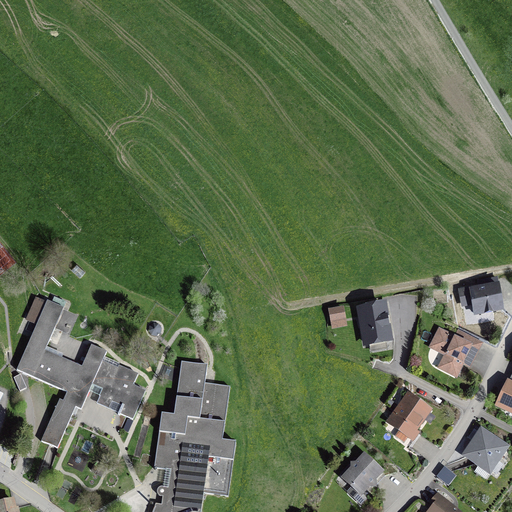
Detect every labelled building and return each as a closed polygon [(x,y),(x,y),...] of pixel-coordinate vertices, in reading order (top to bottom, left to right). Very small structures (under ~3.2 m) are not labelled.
[(475,314),(502,310),(498,286),(471,291),(475,314)] [(118,415),(120,415),(120,414),(133,420),(145,392),(133,386),(138,375),(119,367),(117,370),(102,363),(106,353),(91,346),(82,368),(62,359),(60,363),(48,358),(48,357),(44,355),(66,302),(54,297),(52,304),(47,302),(17,370),(67,393),(63,402),(60,400),(41,442),(57,449),(76,407),(81,410),(92,384),(102,389),(99,396),(122,406),(118,415)] [(359,311),(365,344),(390,340),(384,306),(359,311)] [(339,309),(330,310),(333,328),(346,325),(345,321),(341,322),(339,309)] [(459,371),(471,347),(440,331),(431,347),(446,355),(443,362),(459,371)] [(156,504),(152,511),(201,511),(204,493),(228,497),(236,442),(222,440),(230,387),(205,384),(207,366),(182,362),(174,416),(162,414),(154,468),(171,471),(168,487),(160,487),(158,488),(157,491),(157,494),(159,496),(167,497),(166,505),(156,504)] [(14,378),(20,392),(27,389),(21,375),(14,378)] [(511,376),(497,406),(511,413),(511,376)] [(385,429),(410,447),(419,434),(415,432),(429,411),(409,396),(385,429)] [(482,433),(467,455),(496,474),(502,464),(496,460),(504,448),(482,433)] [(344,478),(361,495),(368,487),(376,487),(375,479),(374,478),(380,471),(364,456),(357,464),(352,464),(352,469),(344,478)] [(457,511),(437,495),(432,502),(436,505),(429,511),(457,511)] [(0,511),(16,511),(16,509),(15,509),(13,501),(0,503),(0,511)]
